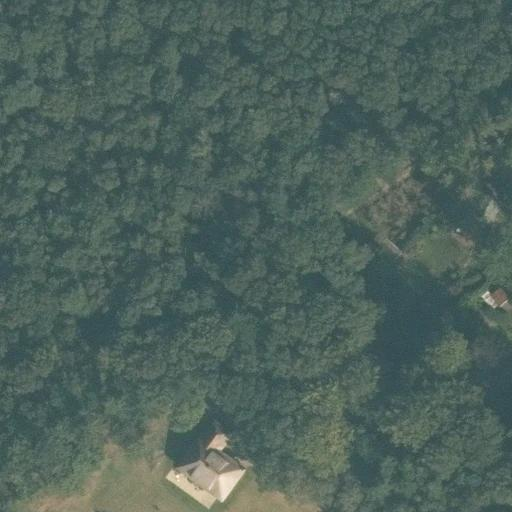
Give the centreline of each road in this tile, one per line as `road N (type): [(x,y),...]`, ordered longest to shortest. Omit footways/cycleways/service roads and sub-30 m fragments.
road 1 (track): [(511,102),(266,269)]
road 2 (track): [(240,0),(0,136)]
